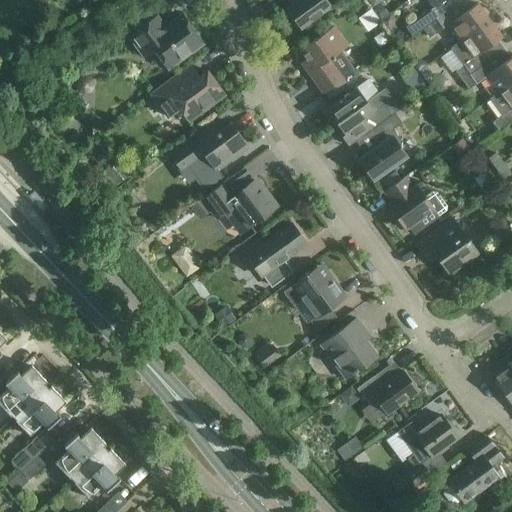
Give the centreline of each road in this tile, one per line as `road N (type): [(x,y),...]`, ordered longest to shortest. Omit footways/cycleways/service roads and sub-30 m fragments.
road 1 (residential): [(439,349),(273,110),(228,0)]
road 2 (residential): [(191,511),(171,475),(0,297)]
road 3 (primary): [(169,390),(0,210)]
road 4 (primary): [(292,511),(169,390)]
road 5 (primary): [(169,390),(261,511)]
